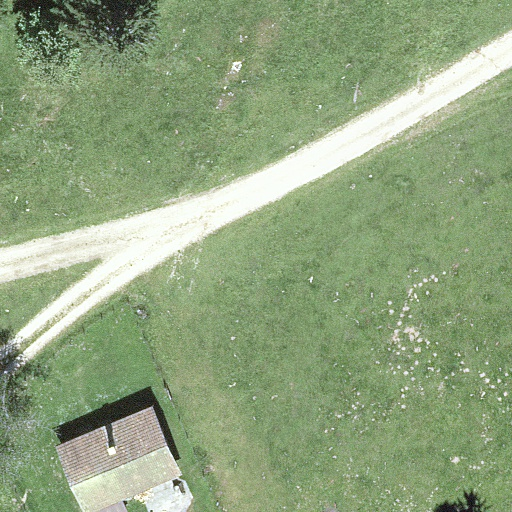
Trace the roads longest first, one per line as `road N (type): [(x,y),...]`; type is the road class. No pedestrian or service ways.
road 1 (track): [(511,54),(80,299),(0,377)]
road 2 (track): [(214,218),(0,274)]
